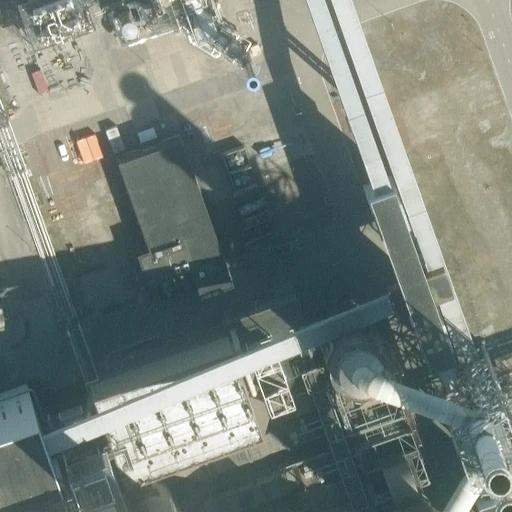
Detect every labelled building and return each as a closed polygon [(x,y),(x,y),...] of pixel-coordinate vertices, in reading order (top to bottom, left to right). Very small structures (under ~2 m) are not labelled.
[(25,0),(28,29),(59,27),(111,5),(114,7),(120,22),(140,20),(152,28),(192,11),(191,1),(193,0),(25,0)] [(230,278),(179,136),(114,159),(146,247),(135,251),(146,282),(151,280),(159,304),(230,278)] [(399,203),(388,177),(376,181),(361,186),(371,213),(384,208),(399,203)] [(441,324),(433,297),(418,302),(404,307),(413,333),(427,329),(441,324)] [(383,331),(382,325),(380,320),(377,314),(374,310),(369,306),(364,303),(359,301),(354,301),(348,301),(343,302),(336,306),(333,308),(328,313),(325,318),(323,324),(322,330),(323,336),(324,341),(326,346),(330,351),(333,354),(339,358),(344,360),(351,361),(357,361),(362,359),(368,357),(372,354),(377,349),(380,344),(382,338),(383,331)] [(69,407),(91,471),(288,403),(265,338),(69,407)] [(303,374),(318,370),(314,353),(295,359),(300,377),(304,376),(303,374)] [(72,511),(51,452),(0,468),(0,511),(72,511)] [(437,511),(438,508),(438,507),(437,501),(435,495),(432,490),(428,485),(423,481),(417,479),(412,478),(406,477),(401,478),(396,480),(391,482),(385,487),(382,491),(380,496),(378,502),(377,508),(377,511),(437,511)] [(496,511),(508,508),(498,482),(482,487),(469,492),(476,511),(496,511)] [(277,511),(326,511),(321,497),(277,511)]
